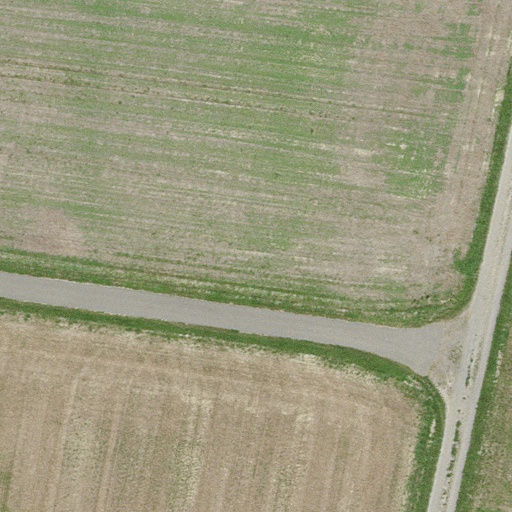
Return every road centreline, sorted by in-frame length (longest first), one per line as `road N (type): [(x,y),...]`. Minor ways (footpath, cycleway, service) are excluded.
road 1 (residential): [(470,362),(0,293)]
road 2 (track): [(440,511),(511,185)]
